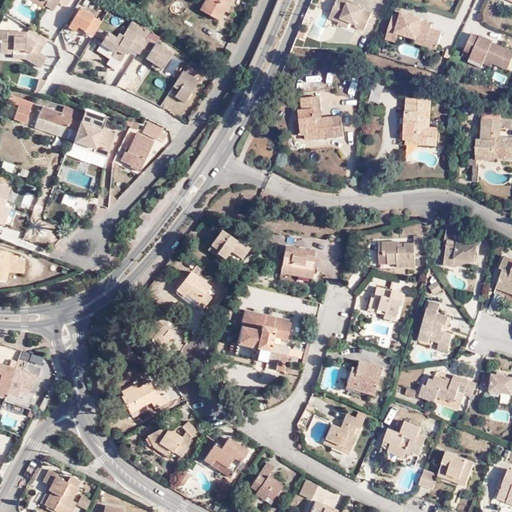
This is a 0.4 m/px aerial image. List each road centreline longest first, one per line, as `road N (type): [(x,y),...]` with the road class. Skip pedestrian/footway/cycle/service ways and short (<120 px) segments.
road 1 (secondary): [(61,320),(100,305),(155,254),(252,111),(302,0)]
road 2 (secondary): [(285,0),(240,101),(162,219),(109,281),(57,306)]
road 3 (tertiary): [(81,410),(120,471),(191,511)]
road 4 (tertiary): [(1,511),(34,443),(81,410)]
